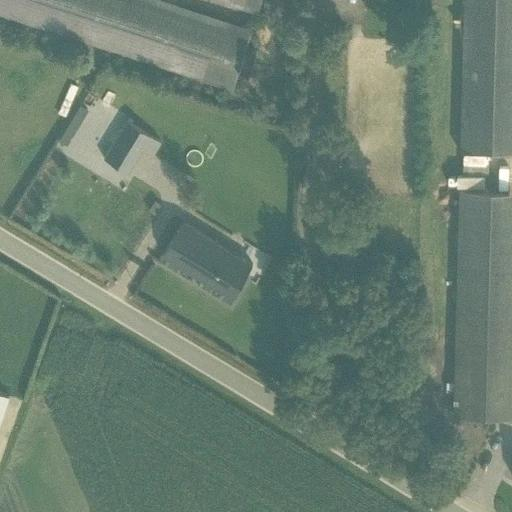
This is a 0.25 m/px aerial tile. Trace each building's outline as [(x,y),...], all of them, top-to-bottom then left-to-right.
[(253,19),(193,0),(0,0),(0,2),(234,77),(253,19)] [(511,0),(462,0),(459,138),(511,139),(511,0)] [(38,153),(53,160),(76,111),(61,104),(38,153)] [(152,153),(159,140),(125,120),(100,164),(123,177),(140,146),(152,153)] [(511,189),(467,187),(459,407),(511,409),(511,189)] [(239,299),(261,262),(188,219),(166,255),(239,299)] [(0,492),(29,397),(0,388),(0,492)]
